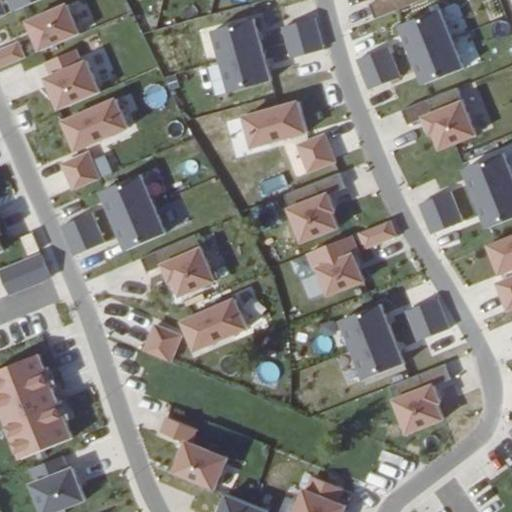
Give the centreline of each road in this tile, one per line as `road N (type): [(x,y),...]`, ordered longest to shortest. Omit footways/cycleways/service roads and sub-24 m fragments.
road 1 (residential): [(392,511),(413,486),(473,446),(492,408),(494,376),(403,215),(349,94),(327,0)]
road 2 (residential): [(0,116),(95,340),(156,511)]
